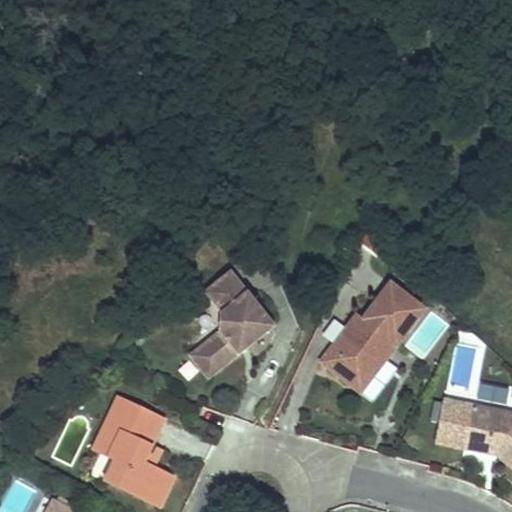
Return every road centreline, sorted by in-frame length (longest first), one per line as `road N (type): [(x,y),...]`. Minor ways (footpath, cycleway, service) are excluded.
road 1 (residential): [(472,511),(319,469)]
road 2 (residential): [(319,469),(253,449),(227,468),(203,511)]
